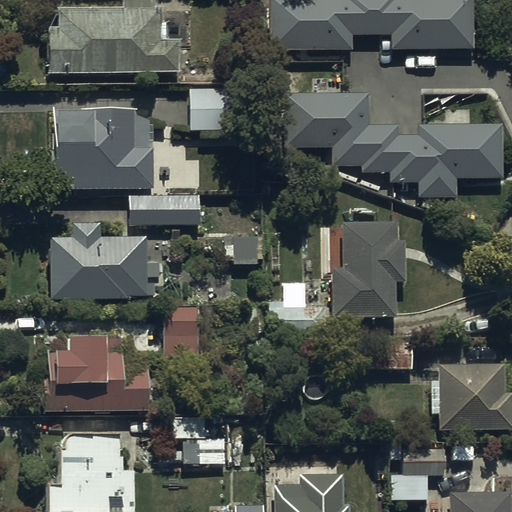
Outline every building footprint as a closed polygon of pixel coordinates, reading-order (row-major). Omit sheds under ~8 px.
[(270,0),(271,49),(353,48),(352,34),(392,33),(393,49),(474,48),(473,0),(270,0)] [(152,2),(118,2),(118,18),(53,18),(53,37),(43,36),(43,81),(176,81),(176,50),(156,50),(156,17),(152,17),(152,2)] [(367,92),(285,94),(286,147),(332,147),(333,165),(363,164),(363,171),(390,171),(391,182),(418,182),(418,198),(457,198),(456,179),(505,178),(504,121),(417,123),(417,133),(398,134),(397,122),(368,123),(367,92)] [(244,96),(186,96),(186,138),(244,138),(244,96)] [(105,118),(50,116),(49,156),(45,156),(45,183),(52,183),(51,197),(149,199),(150,157),(146,157),(147,125),(129,124),(129,114),(105,113),(105,118)] [(196,200),(128,201),(128,231),(196,230),(196,200)] [(143,245),(96,245),(96,232),(68,231),(68,244),(47,244),(46,308),(122,308),(122,305),(143,305),(143,302),(152,302),(152,286),(143,286),(143,245)] [(393,231),(338,232),(338,276),(327,276),(328,326),(394,325),(394,290),(402,290),(401,249),(393,249),(393,231)] [(260,241),(221,241),(220,266),(230,266),(230,272),(255,272),(255,265),(260,265),(260,241)] [(321,313),(281,313),(281,303),(244,303),(244,326),(276,326),(276,342),(321,342),(321,313)] [(195,312),(160,312),(160,356),(196,355),(195,312)] [(117,346),(64,345),(64,352),(43,352),(43,387),(39,386),(38,419),(143,420),(143,376),(117,376),(117,346)] [(409,376),(409,347),(355,348),(355,375),(393,375),(393,381),(404,381),(404,376),(409,376)] [(435,422),(435,438),(510,438),(510,400),(502,400),(502,373),(434,373),(434,389),(428,389),(428,422),(435,422)] [(202,422),(165,424),(165,447),(202,446),(202,422)] [(114,437),(62,438),(62,453),(55,453),(56,497),(43,497),(42,511),(130,511),(130,479),(118,479),(118,466),(116,466),(116,443),(114,443),(114,437)] [(399,480),(389,480),(388,506),(424,507),(424,482),(440,482),(441,452),(398,451),(399,480)] [(271,492),(271,511),(345,511),(339,511),(339,481),(335,481),(335,468),(269,468),(269,492),(271,492)] [(508,511),(508,499),(446,501),(445,511),(508,511)]
